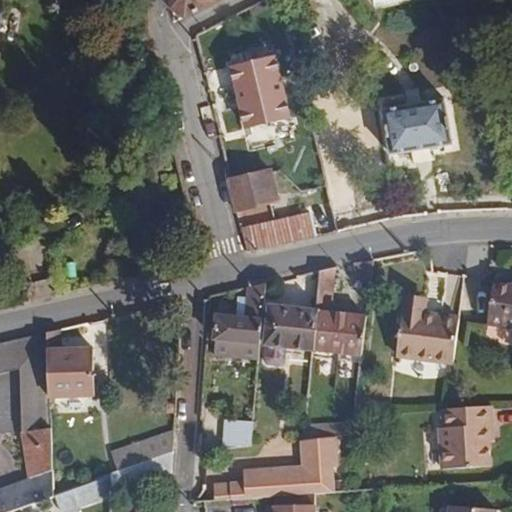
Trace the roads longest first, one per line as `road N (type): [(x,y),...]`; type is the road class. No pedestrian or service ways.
road 1 (tertiary): [(223,276),(452,226),(511,227)]
road 2 (residential): [(223,276),(168,36)]
road 3 (residential): [(199,281),(181,511)]
road 4 (tertiary): [(0,328),(199,281)]
